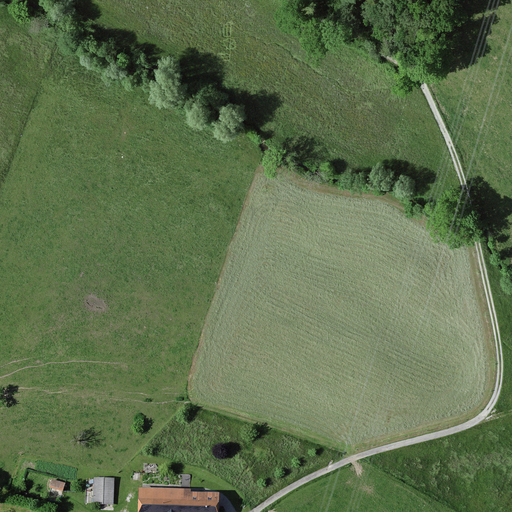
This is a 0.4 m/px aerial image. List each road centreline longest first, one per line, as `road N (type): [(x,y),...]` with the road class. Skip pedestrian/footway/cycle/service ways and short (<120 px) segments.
road 1 (track): [(417,72),(466,195),(499,352),(498,390),(463,427),(336,465),(253,511)]
road 2 (track): [(417,72),(291,0)]
